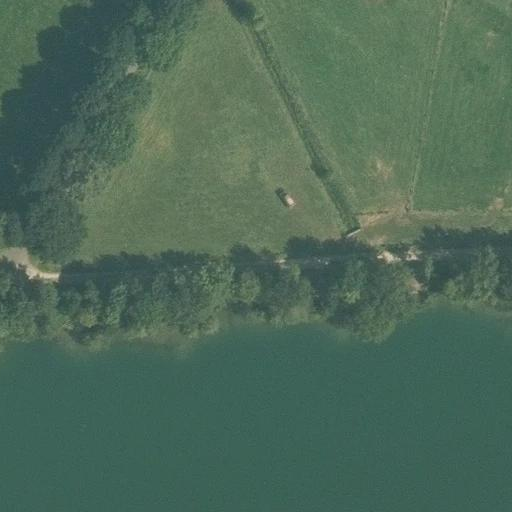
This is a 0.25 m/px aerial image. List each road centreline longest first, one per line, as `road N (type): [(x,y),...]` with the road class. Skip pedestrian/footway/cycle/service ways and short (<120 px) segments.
road 1 (track): [(2,271),(50,282),(511,262)]
road 2 (unclassified): [(165,0),(0,273)]
